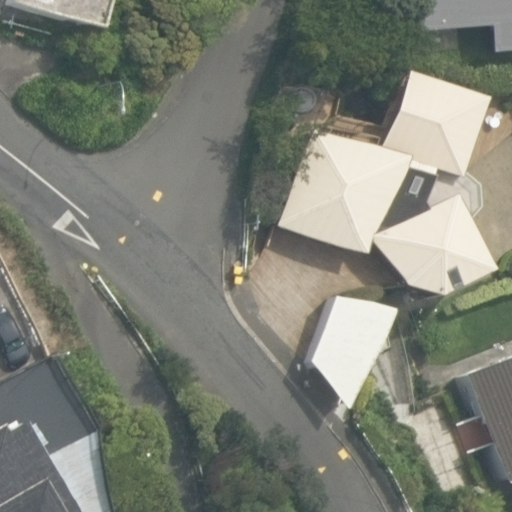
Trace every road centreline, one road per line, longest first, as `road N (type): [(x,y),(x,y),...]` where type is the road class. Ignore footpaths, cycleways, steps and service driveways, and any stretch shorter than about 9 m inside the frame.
road 1 (residential): [(155,281),(336,484),(347,511)]
road 2 (residential): [(255,0),(155,281)]
road 3 (residential): [(0,143),(155,281)]
